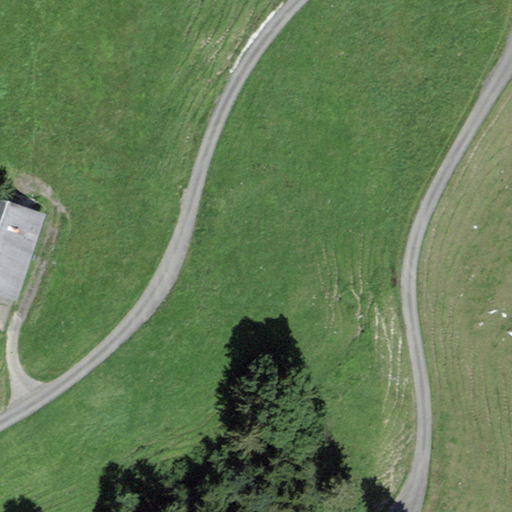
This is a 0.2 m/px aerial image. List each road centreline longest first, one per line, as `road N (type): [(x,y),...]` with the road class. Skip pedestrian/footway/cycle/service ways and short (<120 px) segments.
road 1 (track): [(0,421),(126,332),(184,223),(228,97),(268,30),(299,0)]
road 2 (track): [(511,52),(452,150),(409,246),(406,294),(421,422),(401,511)]
